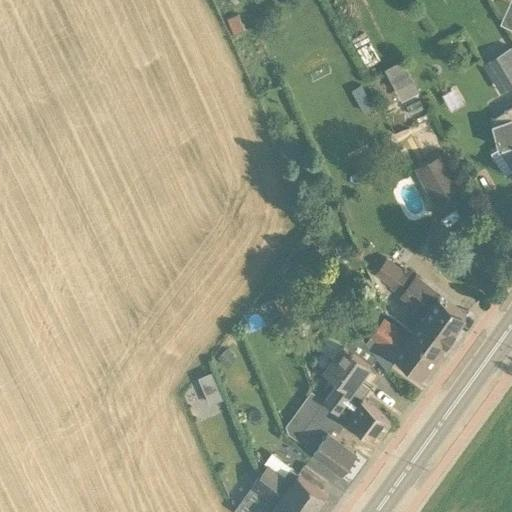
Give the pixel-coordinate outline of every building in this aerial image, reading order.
[(245,29),(238,14),(227,20),(234,34),(245,29)] [(511,85),(511,46),(482,65),(495,85),(501,81),(506,89),(511,85)] [(400,99),(419,91),(406,59),(387,66),(400,99)] [(373,106),(369,99),(359,105),(363,112),(373,106)] [(511,105),(504,111),(510,120),(491,125),(498,149),(511,170),(511,169),(511,105)] [(435,203),(461,189),(443,155),(417,169),(435,203)] [(419,322),(410,333),(438,353),(466,315),(403,269),(390,286),(416,306),(410,315),(419,322)] [(365,342),(377,357),(388,371),(398,356),(423,374),(423,373),(438,353),(410,333),(405,340),(398,334),(400,332),(383,318),(365,342)] [(346,346),(372,365),(377,357),(365,342),(356,331),(346,346)] [(325,401),(348,418),(376,439),(391,419),(353,391),(372,365),(346,346),(338,341),(328,355),(334,360),(325,373),(338,382),(325,401)] [(237,357),(226,347),(217,358),(228,368),(237,357)] [(211,373),(198,378),(210,405),(223,400),(211,373)] [(348,418),(325,401),(303,432),(320,444),(314,452),(342,473),(356,453),(329,433),(333,427),(339,431),(348,418)] [(268,463),(259,475),(311,511),(314,511),(327,494),(321,490),(327,481),(305,465),(298,475),(291,469),(285,477),(268,463)] [(311,511),(259,475),(232,511),(233,511),(311,511)]
